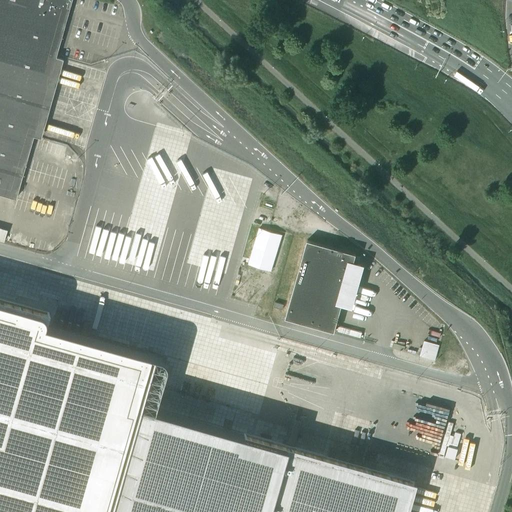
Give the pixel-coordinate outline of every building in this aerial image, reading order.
[(0,0),(0,194),(15,199),(19,184),(28,154),(60,40),(68,10),(70,0),(0,0)] [(63,58),(55,56),(32,137),(40,139),(46,117),(57,78),(63,58)] [(153,226),(157,211),(138,207),(139,204),(132,203),(128,223),(144,226),(144,224),(153,226)] [(189,263),(199,225),(187,222),(178,260),(189,263)] [(281,235),(259,229),(249,263),(270,270),(281,235)] [(170,282),(218,292),(222,272),(227,273),(233,244),(222,242),(203,238),(200,252),(203,253),(200,266),(204,267),(202,275),(173,268),(170,282)] [(334,332),(356,254),(307,240),(285,318),(334,332)] [(0,299),(0,511),(105,511),(150,353),(43,322),(46,312),(0,299)] [(426,342),(421,357),(435,361),(439,346),(426,342)] [(402,511),(411,480),(138,403),(107,511),(402,511)] [(415,441),(413,447),(439,455),(447,428),(426,422),(420,443),(415,441)]
